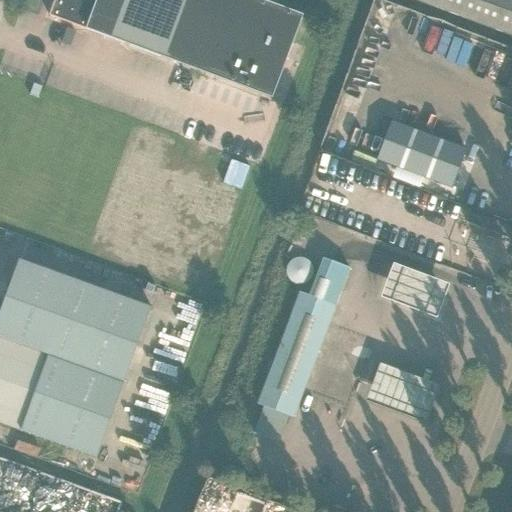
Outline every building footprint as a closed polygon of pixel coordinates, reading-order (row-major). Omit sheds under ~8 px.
[(263,0),(54,0),(49,16),(272,99),(292,43),(303,15),(263,0)] [(511,0),(413,0),(511,36),(511,0)] [(391,122),(376,160),(395,167),(452,188),(466,151),(391,122)] [(510,237),(511,232),(511,225),(477,212),(473,223),(510,237)] [(258,405),(293,418),(352,261),(327,251),(310,296),(300,293),(258,405)] [(296,287),(316,273),(304,256),(284,269),(296,287)] [(0,315),(0,423),(97,459),(152,309),(20,261),(0,315)] [(440,321),(452,286),(394,266),(382,301),(440,321)] [(381,365),(367,402),(428,424),(442,387),(381,365)]
